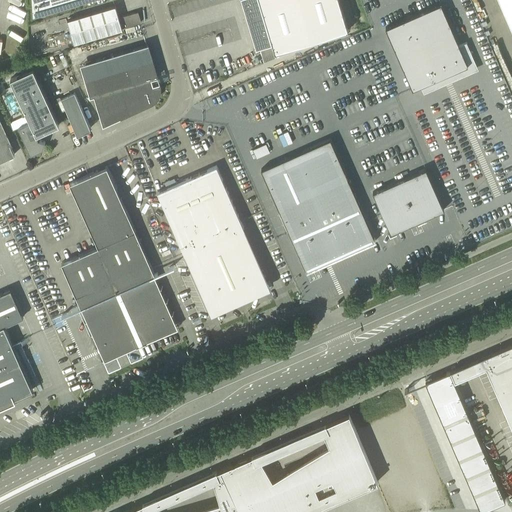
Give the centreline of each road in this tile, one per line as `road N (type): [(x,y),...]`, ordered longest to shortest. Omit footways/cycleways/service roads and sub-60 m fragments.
road 1 (secondary): [(0,511),(511,282)]
road 2 (secondary): [(511,254),(0,482)]
road 3 (unclassified): [(511,327),(100,511)]
road 4 (unclassified): [(0,192),(176,109),(181,90),(155,0)]
road 5 (unknown): [(13,186),(34,238),(56,255),(75,301)]
